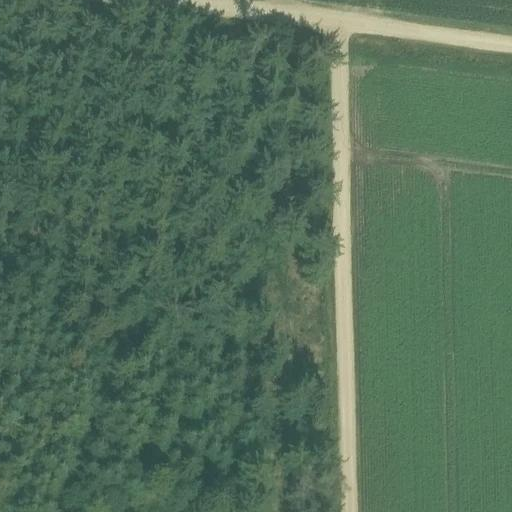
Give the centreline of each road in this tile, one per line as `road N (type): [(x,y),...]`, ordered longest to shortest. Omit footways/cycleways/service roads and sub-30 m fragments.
road 1 (track): [(347,511),(336,6)]
road 2 (track): [(282,0),(511,30)]
